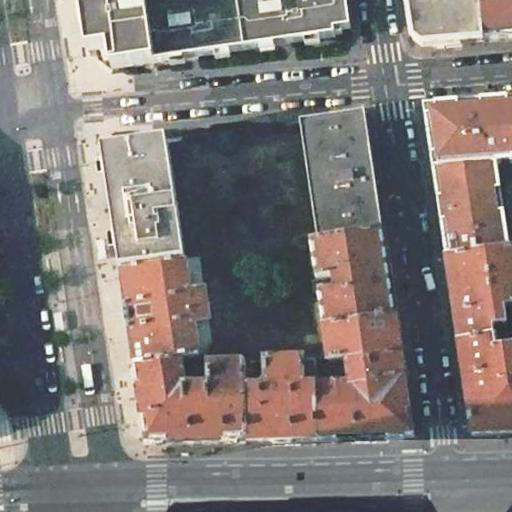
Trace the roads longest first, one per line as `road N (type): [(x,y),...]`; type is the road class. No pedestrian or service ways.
road 1 (residential): [(455,506),(383,81)]
road 2 (primary): [(1,124),(55,511)]
road 3 (residential): [(383,81),(93,107),(1,124)]
road 4 (secondary): [(251,511),(455,506)]
road 5 (residential): [(511,70),(383,81)]
